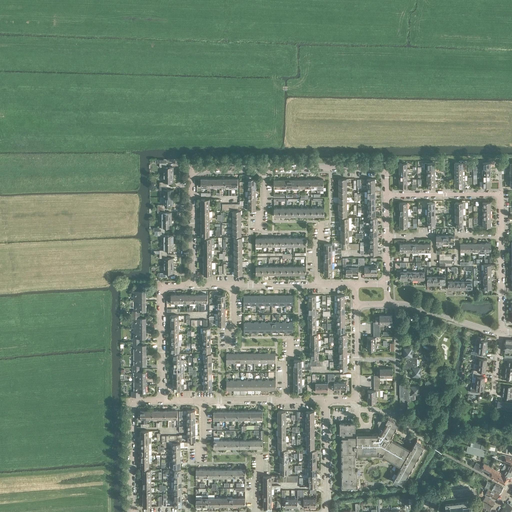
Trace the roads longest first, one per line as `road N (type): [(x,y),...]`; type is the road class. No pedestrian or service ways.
road 1 (track): [(272,90),(511,73)]
road 2 (residential): [(502,237),(502,193),(386,195)]
road 3 (residential): [(386,195),(385,168),(265,169)]
road 4 (unclassified): [(161,401),(161,287),(191,285)]
road 5 (residential): [(132,511),(131,401),(161,401)]
